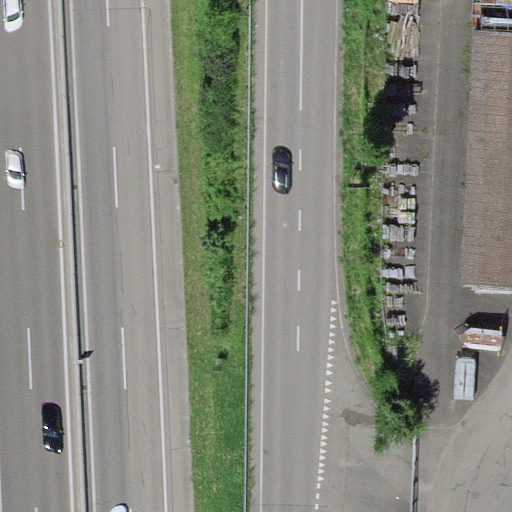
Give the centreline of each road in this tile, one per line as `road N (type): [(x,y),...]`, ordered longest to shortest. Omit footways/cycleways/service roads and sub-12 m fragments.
road 1 (motorway): [(11,0),(35,511)]
road 2 (motorway): [(130,511),(109,0)]
road 3 (motorway): [(280,511),(285,0)]
